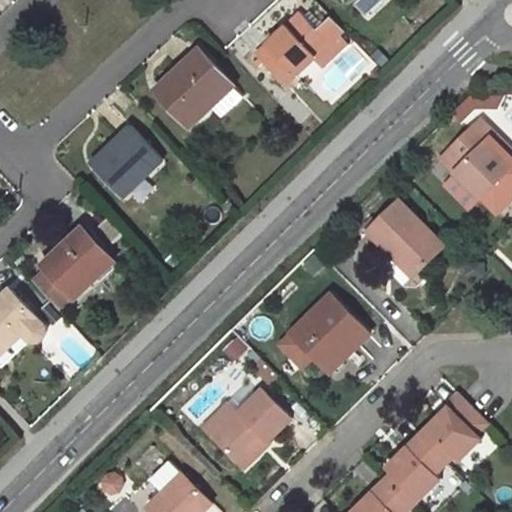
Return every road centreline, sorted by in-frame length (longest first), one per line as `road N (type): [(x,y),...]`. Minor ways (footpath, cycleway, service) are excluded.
road 1 (unclassified): [(511,16),(424,92),(0,507)]
road 2 (residential): [(511,350),(457,352),(422,364),(274,511)]
road 3 (residential): [(19,166),(193,0)]
